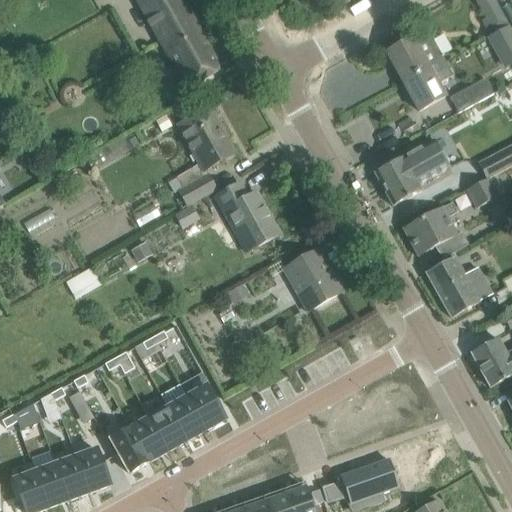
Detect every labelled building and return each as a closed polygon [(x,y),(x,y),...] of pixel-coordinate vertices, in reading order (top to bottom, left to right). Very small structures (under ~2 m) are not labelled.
[(136,0),(187,90),(221,70),(181,0),(136,0)] [(490,37),(495,33),(509,26),(494,0),(474,0),(485,19),(481,22),(490,37)] [(387,54),(403,83),(429,69),(428,66),(443,58),(427,29),(411,38),(412,40),(387,54)] [(429,69),(403,83),(419,112),(445,98),(438,84),(453,76),(443,58),(428,66),(429,69)] [(450,98),(458,114),(493,94),(485,79),(450,98)] [(151,94),(158,106),(178,95),(171,82),(151,94)] [(183,188),(179,191),(188,207),(198,200),(215,191),(205,171),(234,155),(209,109),(177,127),(199,165),(177,178),(183,188)] [(134,134),(127,138),(133,149),(140,146),(134,134)] [(374,174),(393,208),(421,192),(418,186),(450,169),(435,141),(403,159),(403,158),(374,174)] [(511,145),(478,164),(487,180),(511,166),(511,145)] [(467,191),(477,210),(498,198),(488,180),(467,191)] [(216,198),(247,254),(280,236),(256,194),(248,198),(240,184),(216,198)] [(442,210),(404,231),(419,257),(456,236),(447,219),(457,214),(452,205),(442,210)] [(176,216),(183,229),(199,219),(192,207),(176,216)] [(138,264),(152,256),(146,244),(132,251),(138,264)] [(293,276),(312,310),(342,293),(318,252),(284,271),(289,278),(293,276)] [(427,275),(451,319),(480,304),(479,303),(492,296),(483,278),(478,269),(464,276),(455,259),(427,275)] [(74,300),(101,285),(91,266),(64,280),(74,300)] [(511,312),(503,318),(511,330),(511,329),(511,312)] [(164,333),(153,338),(157,345),(168,340),(164,333)] [(153,338),(143,344),(147,351),(157,345),(153,338)] [(471,355),(490,389),(511,376),(511,352),(507,356),(497,340),(471,355)] [(126,354),(115,359),(119,367),(130,361),(126,354)] [(115,359),(105,365),(109,372),(119,367),(115,359)] [(84,377),(74,383),(77,390),(88,384),(84,377)] [(206,387),(187,398),(206,432),(225,421),(206,387)] [(61,389),(51,395),(55,402),(65,396),(61,389)] [(51,395),(40,401),(44,408),(55,402),(51,395)] [(187,398),(168,409),(187,443),(206,432),(187,398)] [(168,409),(149,420),(168,453),(187,443),(168,409)] [(23,410),(13,416),(17,423),(27,418),(23,410)] [(13,416),(2,422),(6,429),(17,423),(13,416)] [(149,420),(130,430),(149,464),(168,453),(149,420)] [(130,430),(111,441),(129,475),(149,464),(130,430)] [(97,451),(76,458),(89,495),(110,487),(97,451)] [(76,458),(55,466),(69,502),(89,495),(76,458)] [(342,483),(323,490),(328,504),(347,497),(350,506),(366,501),(369,509),(386,504),(383,495),(399,489),(399,488),(398,488),(389,461),(360,471),(340,478),(342,483)] [(55,466),(35,473),(48,510),(69,502),(55,466)] [(35,473),(14,481),(25,511),(41,511),(48,510),(35,473)] [(314,511),(306,488),(285,495),(291,511),(314,511)] [(291,511),(285,495),(265,503),(268,511),(291,511)] [(444,511),(438,501),(419,511),(444,511)] [(262,504),(245,510),(245,511),(268,511),(265,503),(262,504)]
